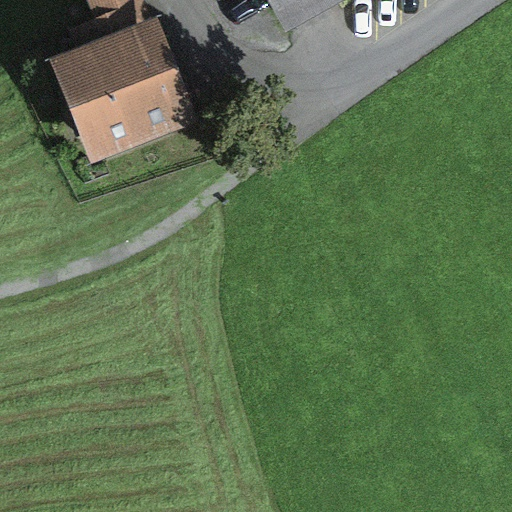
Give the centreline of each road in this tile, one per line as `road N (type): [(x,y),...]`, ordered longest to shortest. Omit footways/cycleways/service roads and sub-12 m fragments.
road 1 (track): [(287,134),(154,238),(113,259),(0,292)]
road 2 (unclassified): [(476,0),(287,134)]
